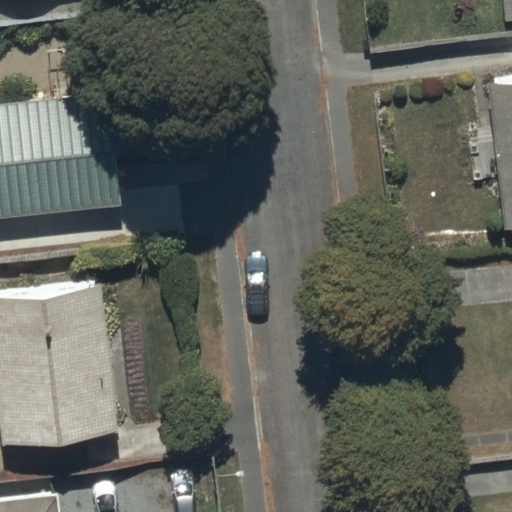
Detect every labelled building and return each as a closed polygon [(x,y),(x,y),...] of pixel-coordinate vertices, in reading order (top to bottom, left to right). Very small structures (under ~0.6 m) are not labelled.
[(511,0),(502,0),(504,16),(511,15),(511,0)] [(511,65),(491,67),(504,215),(511,213),(511,65)] [(110,83),(0,93),(0,204),(122,191),(110,83)] [(0,405),(2,428),(119,416),(103,268),(0,278),(0,405)] [(56,511),(53,481),(0,486),(0,511),(56,511)]
